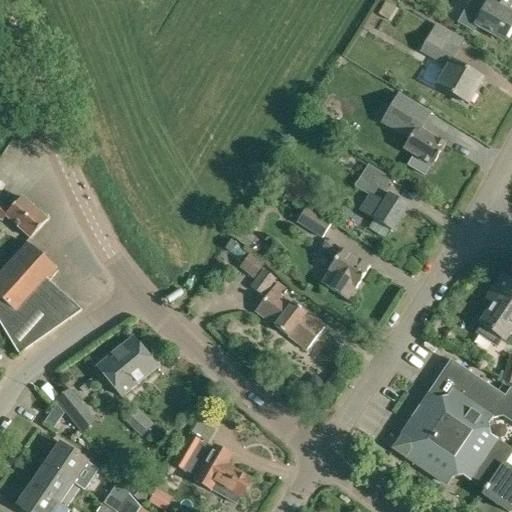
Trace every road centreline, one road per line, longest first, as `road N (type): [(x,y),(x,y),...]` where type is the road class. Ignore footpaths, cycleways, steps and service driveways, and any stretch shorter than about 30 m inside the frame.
road 1 (tertiary): [(137,289),(91,214),(0,1)]
road 2 (residential): [(322,454),(469,227)]
road 3 (tertiary): [(322,454),(137,289)]
road 4 (residential): [(0,404),(17,378),(137,289)]
